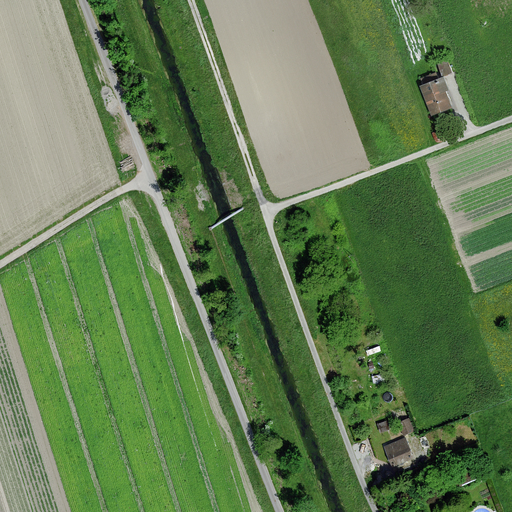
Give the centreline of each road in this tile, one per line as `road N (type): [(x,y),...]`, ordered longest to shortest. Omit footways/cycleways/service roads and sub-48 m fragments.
road 1 (unclassified): [(84,0),(279,511)]
road 2 (unclassified): [(511,118),(266,212)]
road 3 (track): [(266,212),(192,0)]
road 4 (track): [(149,174),(0,265)]
